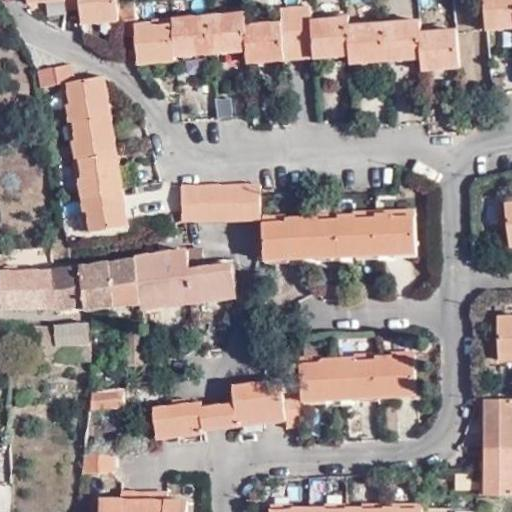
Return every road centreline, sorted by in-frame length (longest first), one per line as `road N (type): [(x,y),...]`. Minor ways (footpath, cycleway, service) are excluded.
road 1 (residential): [(232,452),(455,438),(444,131),(179,121),(86,39),(0,8)]
road 2 (unknown): [(232,452),(231,388),(259,352),(247,338),(187,339)]
